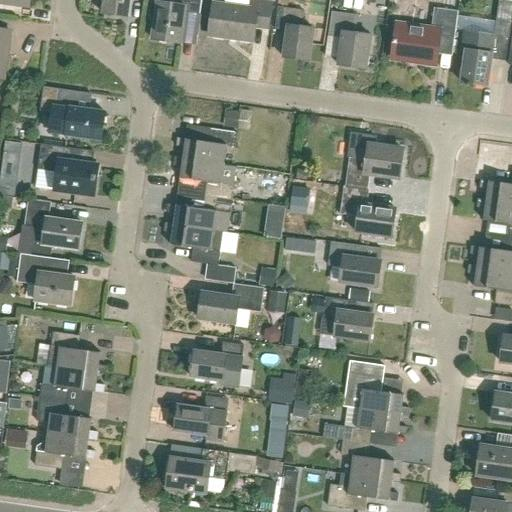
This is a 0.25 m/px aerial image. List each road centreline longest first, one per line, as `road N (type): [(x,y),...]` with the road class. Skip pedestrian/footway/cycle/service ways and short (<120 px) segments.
road 1 (residential): [(122,511),(148,333),(120,259),(146,79)]
road 2 (residential): [(432,511),(452,382),(423,300),(448,120)]
road 3 (residential): [(448,120),(146,79)]
